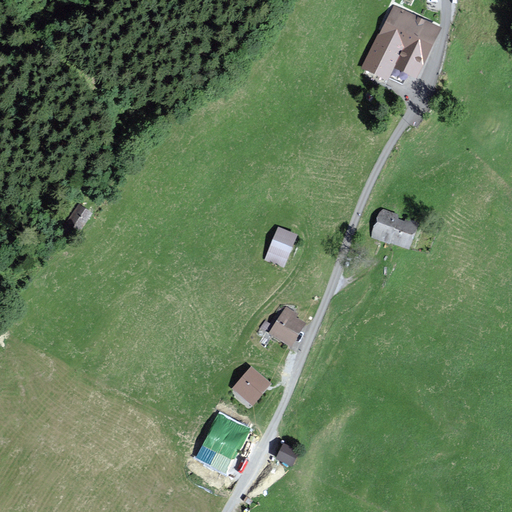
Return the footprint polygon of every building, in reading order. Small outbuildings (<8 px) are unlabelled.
[(398,10),(381,38),(380,37),(366,65),(403,84),(410,71),(414,73),(436,29),(398,10)] [(88,216),(79,209),(68,224),(77,231),(88,216)] [(395,237),(400,222),(391,219),(393,214),(384,211),(375,235),(382,238),(384,233),(395,237)] [(395,237),(393,243),(407,249),(418,224),(408,220),(406,225),(400,222),(395,237)] [(279,230),(278,235),(277,234),(269,256),(285,261),(294,236),(279,230)] [(295,315),(287,311),(272,335),(288,345),(301,324),(292,319),(295,315)] [(249,402),(266,382),(258,375),(255,378),(251,374),(238,388),(243,392),(241,395),(249,402)] [(290,467),(297,454),(285,447),(278,460),(290,467)]
